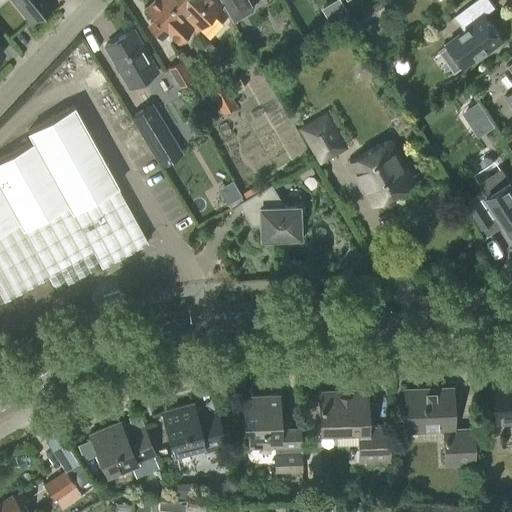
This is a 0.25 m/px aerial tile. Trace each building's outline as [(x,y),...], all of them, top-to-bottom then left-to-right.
[(13,0),(30,20),(54,0),(13,0)] [(165,0),(151,0),(144,8),(153,17),(147,23),(162,39),(168,33),(177,41),(192,27),(195,30),(165,0)] [(165,0),(195,30),(221,4),(217,0),(165,0)] [(219,0),(232,21),(251,9),(253,3),(251,0),(219,0)] [(447,43),(438,50),(453,71),(462,65),(463,65),(484,50),(486,52),(503,39),(485,14),(495,6),(489,0),(475,0),(454,15),(465,30),(447,43)] [(133,29),(105,45),(129,86),(157,70),(133,29)] [(179,61),(166,68),(177,87),(190,80),(179,61)] [(222,88),(210,94),(220,114),(233,108),(222,88)] [(477,98),(459,109),(475,135),(492,124),(477,98)] [(0,228),(17,219),(48,274),(52,282),(97,258),(101,265),(147,240),(116,184),(117,184),(73,105),(28,130),(33,140),(0,158),(0,228)] [(325,115),(302,128),(320,160),(343,146),(325,115)] [(165,119),(143,129),(157,161),(179,151),(165,119)] [(383,141),(349,161),(355,172),(353,173),(358,181),(360,180),(372,201),(377,202),(408,184),(399,168),(402,166),(388,143),(383,141)] [(511,182),(502,167),(478,182),(484,191),(478,195),(477,194),(466,201),(482,227),(494,219),(493,218),(499,214),(511,232),(511,230),(511,182)] [(218,184),(225,199),(238,193),(232,178),(218,184)] [(268,183),(237,203),(250,224),(259,224),(259,238),(299,235),(297,203),(282,204),(268,183)] [(511,384),(497,385),(498,422),(511,421),(511,384)] [(451,387),(404,389),(406,431),(443,429),(445,463),(473,462),(472,428),(453,429),(451,387)] [(365,390),(320,391),(321,431),(358,430),(359,459),(387,459),(386,426),(366,426),(365,390)] [(278,393),(242,395),(243,428),(248,428),(249,446),(274,445),(275,469),(300,468),(299,432),(280,433),(278,393)] [(192,402),(161,411),(173,453),(203,445),(204,451),(225,445),(216,411),(196,416),(192,402)] [(119,420),(89,433),(106,474),(154,453),(143,427),(124,434),(119,420)] [(97,454),(91,438),(78,444),(85,459),(97,454)] [(65,469),(44,484),(54,498),(75,483),(82,477),(73,464),(65,470),(65,469)] [(12,494),(0,503),(0,511),(24,511),(20,505),(27,500),(20,490),(13,495),(12,494)] [(159,501),(159,510),(181,511),(185,511),(186,500),(183,500),(159,501)]
